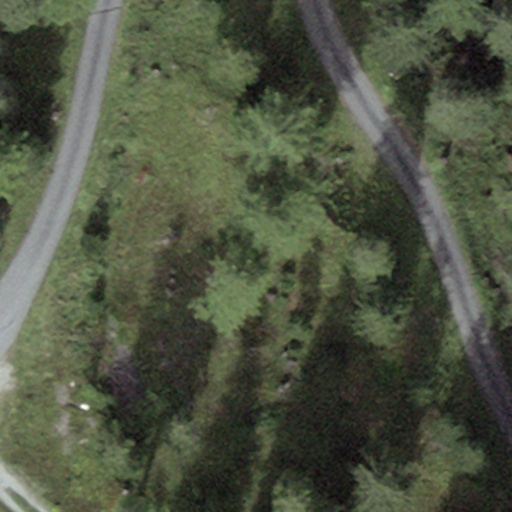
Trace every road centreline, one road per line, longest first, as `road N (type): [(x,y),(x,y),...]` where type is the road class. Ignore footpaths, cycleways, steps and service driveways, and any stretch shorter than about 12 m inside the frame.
road 1 (track): [(511,414),(405,155),(340,48),(322,0)]
road 2 (track): [(112,0),(48,254),(0,316)]
